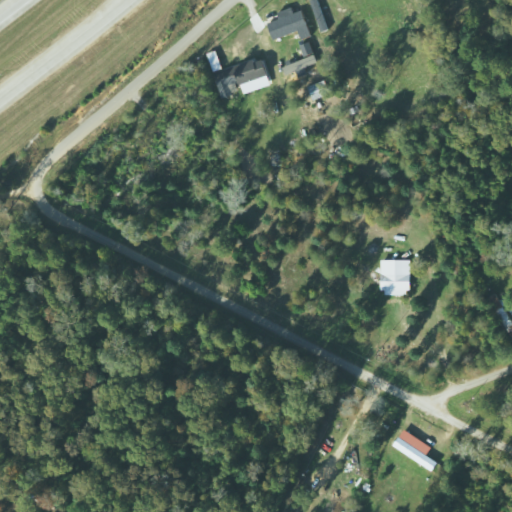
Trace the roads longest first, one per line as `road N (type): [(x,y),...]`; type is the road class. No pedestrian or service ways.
road 1 (residential): [(511,449),(43,204),(33,191)]
road 2 (residential): [(33,191),(33,172),(47,154),(209,0)]
road 3 (tertiary): [(0,98),(125,0)]
